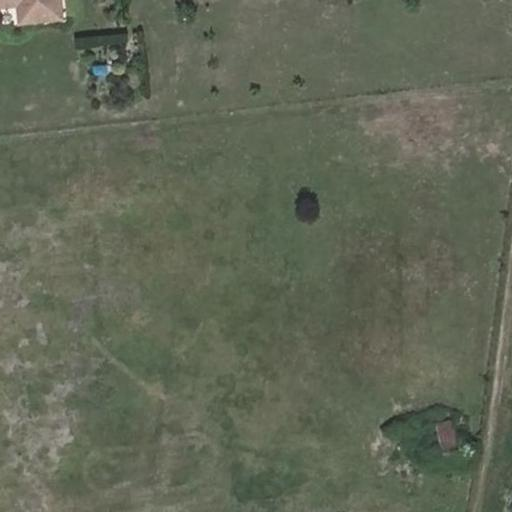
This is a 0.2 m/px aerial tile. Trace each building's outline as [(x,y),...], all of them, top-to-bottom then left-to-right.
[(0,0),(0,3),(16,2),(19,20),(60,14),(58,0),(0,0)] [(293,0),(278,0),(279,12),(294,11),(293,0)] [(478,416),(473,454),(491,452),(487,415),(478,416)] [(455,456),(473,454),(478,416),(451,420),(455,456)] [(436,427),(420,429),(421,439),(405,443),(409,463),(441,459),(436,427)]
